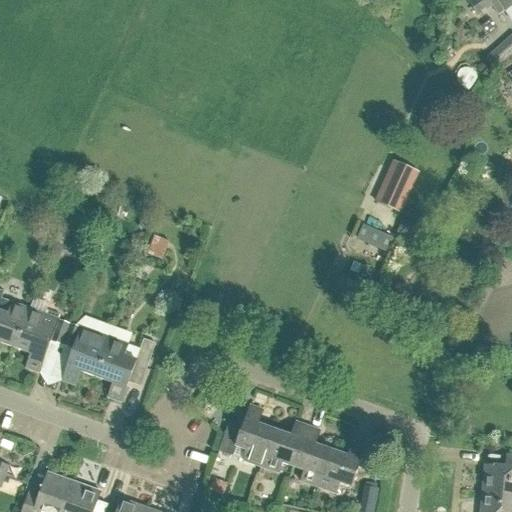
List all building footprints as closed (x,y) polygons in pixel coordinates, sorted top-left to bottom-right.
[(511,0),(472,0),(468,3),(478,17),(492,7),(498,16),(505,12),(505,13),(508,11),(511,17),(511,0)] [(448,38),(456,20),(450,18),(443,35),(448,38)] [(511,36),(493,54),(501,64),(511,54),(511,36)] [(456,55),(469,70),(491,52),(478,37),(456,55)] [(393,163),(375,203),(400,214),(418,174),(393,163)] [(355,241),(386,255),(393,240),(361,227),(355,241)] [(420,247),(424,236),(400,227),(396,238),(420,247)] [(141,234),(134,248),(138,250),(145,236),(141,234)] [(161,261),(169,243),(154,237),(147,255),(161,261)] [(58,257),(62,246),(53,243),(49,254),(58,257)] [(0,343),(14,349),(29,311),(0,300),(0,298),(2,293),(0,292),(0,343)] [(26,369),(39,373),(46,354),(57,358),(62,346),(69,325),(59,321),(61,315),(47,310),(45,316),(29,311),(14,349),(31,355),(26,369)] [(80,373),(96,379),(110,340),(69,325),(62,346),(72,350),(61,382),(75,387),(80,373)] [(110,340),(96,379),(113,385),(108,399),(120,404),(134,366),(145,370),(155,345),(142,341),(134,363),(123,358),(127,346),(110,340)] [(244,463),(261,469),(274,432),(258,426),(263,412),(250,408),(242,429),(230,424),(219,453),(232,458),(236,448),(248,453),(244,463)] [(282,465),(293,469),(308,429),(295,424),(290,438),(274,432),(261,469),(278,475),(282,465)] [(300,483),(318,489),(331,453),(314,447),(319,433),(308,429),(293,469),(304,473),(300,483)] [(0,477),(5,479),(9,467),(0,464),(0,443),(3,436),(0,434),(0,477)] [(331,453),(318,489),(336,496),(339,485),(351,489),(365,449),(353,445),(348,459),(331,453)] [(484,467),(482,493),(511,496),(511,456),(505,456),(504,468),(484,467)] [(27,497),(21,511),(63,511),(73,485),(48,476),(46,482),(39,499),(28,495),(27,497)] [(212,492),(225,497),(229,486),(216,481),(212,492)] [(63,511),(106,511),(108,508),(109,505),(98,501),(101,495),(74,485),(73,485),(63,511)] [(511,511),(511,496),(482,493),(480,511),(511,511)] [(146,511),(147,511),(122,502),(118,511),(146,511)] [(360,503),(358,511),(374,511),(376,507),(360,503)]
